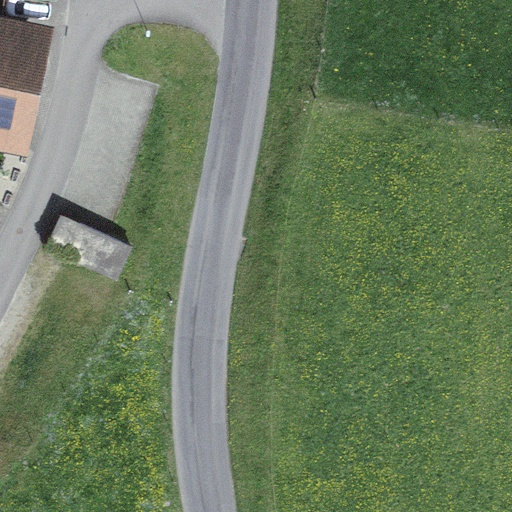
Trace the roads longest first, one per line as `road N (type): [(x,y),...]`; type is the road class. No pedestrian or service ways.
road 1 (unclassified): [(250,19),(189,418),(201,511)]
road 2 (residential): [(0,291),(78,68),(86,0)]
